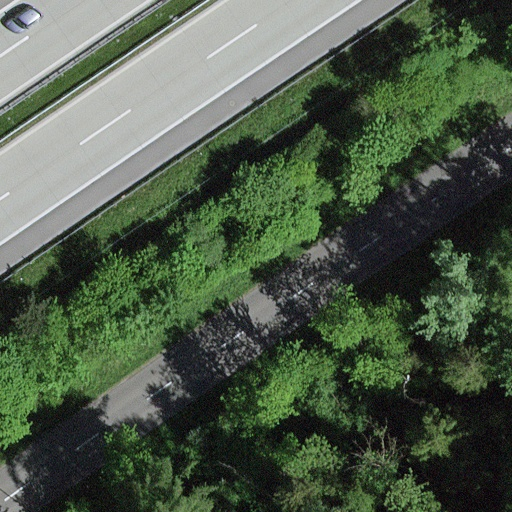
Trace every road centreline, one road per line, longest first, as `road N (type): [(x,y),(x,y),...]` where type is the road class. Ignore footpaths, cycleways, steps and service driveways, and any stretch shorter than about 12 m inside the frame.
road 1 (unclassified): [(511,148),(217,345),(0,505)]
road 2 (motorway): [(0,202),(297,0)]
